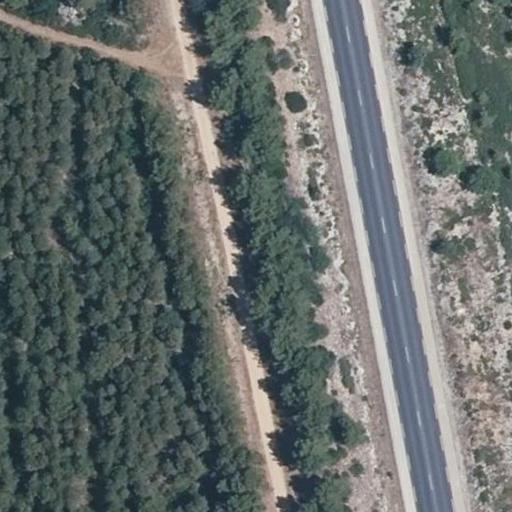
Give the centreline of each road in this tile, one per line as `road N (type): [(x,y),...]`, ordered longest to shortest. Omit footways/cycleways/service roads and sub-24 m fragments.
road 1 (track): [(276,511),(168,0)]
road 2 (primary): [(433,511),(338,0)]
road 3 (track): [(0,23),(180,67)]
